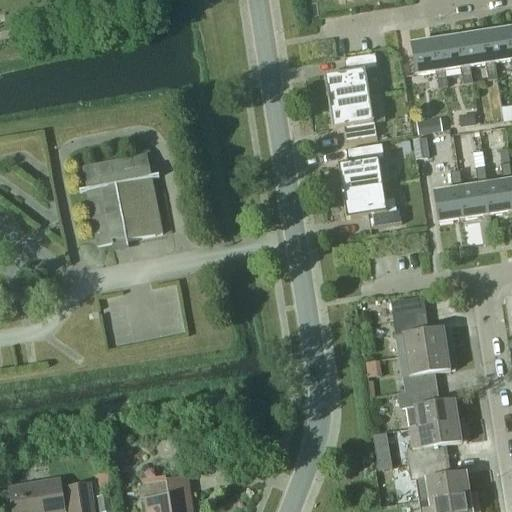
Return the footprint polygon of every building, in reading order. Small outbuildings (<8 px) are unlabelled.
[(511,41),(510,31),(485,35),(490,65),(494,65),(510,62),(511,77),(511,41)] [(490,65),(485,35),(460,39),(465,69),(470,68),(485,66),(488,82),(497,81),(494,65),(490,65)] [(465,69),(460,39),(435,43),(440,73),(445,72),(460,70),(463,86),(472,85),(470,68),(465,69)] [(447,89),(445,72),(440,73),(435,43),(410,47),(415,77),(436,74),(438,90),(447,89)] [(329,105),(369,99),(365,72),(378,70),(375,56),(344,61),(346,74),(324,78),(329,105)] [(369,99),(329,105),(333,132),(343,130),(345,144),(377,139),(374,125),(373,125),(369,99)] [(460,129),(476,127),(474,116),(459,117),(460,129)] [(416,125),(418,137),(442,134),(440,121),(416,125)] [(416,162),(429,160),(426,140),(413,142),(416,162)] [(342,194),(379,188),(375,163),(384,161),(382,146),(346,152),(348,165),(338,167),(342,194)] [(507,151),(499,152),(502,168),(510,166),(507,151)] [(482,154),(473,156),(475,171),(484,170),(482,154)] [(149,169),(146,157),(82,169),(86,192),(79,193),(79,195),(86,193),(98,249),(111,246),(113,254),(129,251),(127,243),(162,236),(151,180),(159,179),(158,178),(155,168),(149,169)] [(483,187),(488,218),(511,214),(511,206),(509,184),(511,183),(511,182),(510,166),(502,168),(500,168),(503,185),(487,187),(483,187)] [(458,191),(463,222),(488,218),(483,187),(487,187),(484,170),(475,171),(478,188),(462,190),(458,191)] [(458,191),(462,190),(460,174),(450,175),(452,192),(433,195),(438,225),(463,222),(458,191)] [(379,188),(342,194),(346,221),(367,217),(369,231),(401,226),(398,212),(396,212),(394,200),(381,203),(379,188)] [(416,301),(390,305),(396,339),(402,338),(405,359),(447,353),(444,331),(421,334),(418,320),(416,301)] [(405,359),(398,360),(401,381),(403,380),(405,395),(430,391),(428,377),(451,373),(455,373),(455,371),(453,358),(452,352),(447,353),(405,359)] [(405,395),(397,396),(399,412),(405,411),(409,431),(411,431),(417,430),(459,424),(455,402),(432,406),(430,391),(405,395)] [(414,452),(406,453),(408,469),(416,467),(441,464),(439,449),(462,446),(466,445),(466,443),(463,426),(462,423),(459,424),(417,430),(411,431),(414,452)] [(416,467),(408,469),(411,484),(416,483),(419,504),(471,496),(467,474),(443,478),(441,464),(416,467)] [(193,508),(189,479),(165,482),(165,484),(141,488),(143,501),(144,511),(187,511),(187,509),(193,508)] [(68,509),(68,511),(92,511),(89,487),(60,492),(59,483),(9,491),(12,511),(63,511),(64,511),(68,509)] [(419,511),(479,511),(476,495),(471,496),(419,504),(419,511)] [(97,500),(98,511),(112,511),(111,498),(97,500)]
